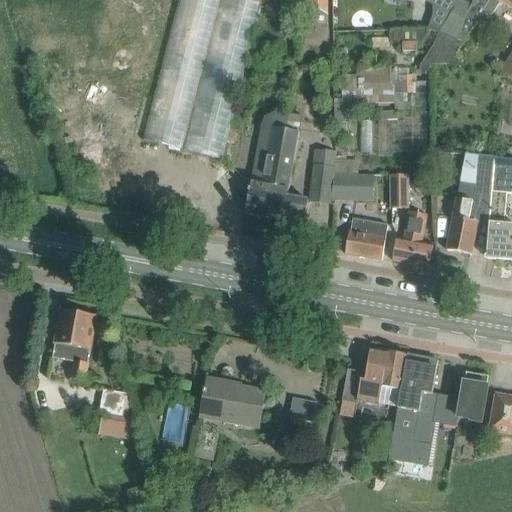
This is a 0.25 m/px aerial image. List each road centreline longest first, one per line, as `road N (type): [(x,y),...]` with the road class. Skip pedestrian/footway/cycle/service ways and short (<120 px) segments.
road 1 (primary): [(0,239),(266,287)]
road 2 (residential): [(249,314),(0,268)]
road 3 (primary): [(511,331),(266,287)]
